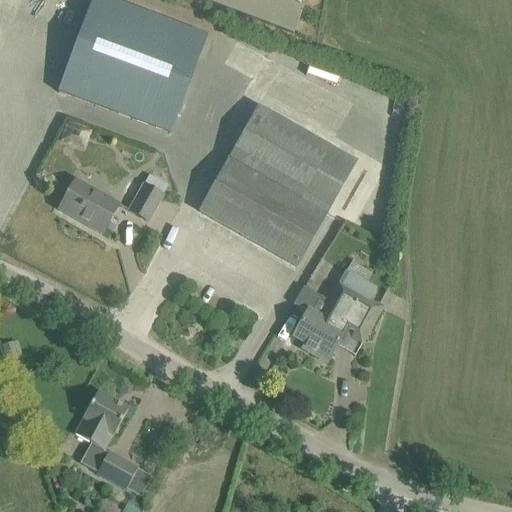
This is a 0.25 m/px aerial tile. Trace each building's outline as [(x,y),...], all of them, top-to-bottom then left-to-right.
[(213,42),(205,39),(207,36),(110,0),(91,0),(57,94),(169,135),(202,51),(209,53),(213,42)] [(66,0),(62,12),(82,19),(88,0),(66,0)] [(203,0),(296,27),(304,1),(300,0),(203,0)] [(356,162),(259,107),(199,212),(296,268),(356,162)] [(65,118),(58,142),(85,150),(92,127),(65,118)] [(147,187),(143,185),(128,212),(148,223),(163,195),(167,187),(152,178),(147,187)] [(59,211),(102,236),(119,206),(76,181),(59,211)] [(345,273),(339,285),(371,302),(377,291),(345,273)] [(303,320),(294,338),(307,345),(304,351),(327,364),(332,355),(337,346),(338,343),(344,333),(362,342),(370,328),(381,308),(371,302),(339,285),(330,303),(329,305),(331,308),(324,321),(308,312),(307,314),(303,320)] [(97,394),(92,403),(88,411),(83,419),(74,435),(105,452),(128,411),(97,394)] [(96,476),(125,492),(137,469),(108,453),(96,476)]
